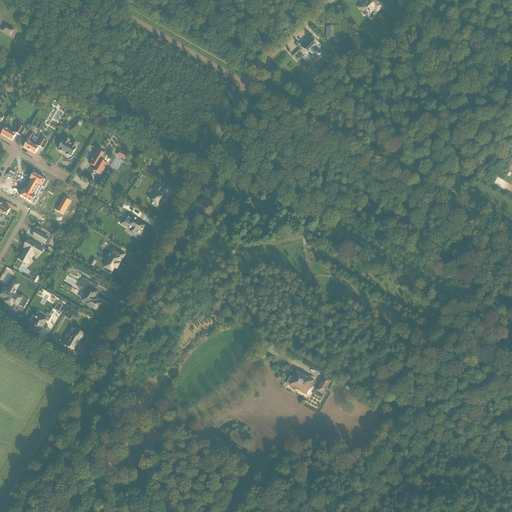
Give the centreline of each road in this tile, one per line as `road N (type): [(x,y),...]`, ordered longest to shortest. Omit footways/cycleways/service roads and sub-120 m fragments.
road 1 (residential): [(0,324),(78,373),(246,83)]
road 2 (unclassified): [(511,235),(246,83)]
road 3 (unclassified): [(246,83),(99,0)]
road 4 (unclassified): [(407,419),(511,479)]
